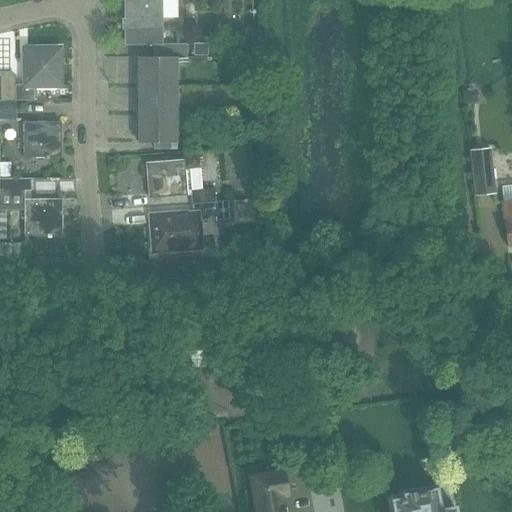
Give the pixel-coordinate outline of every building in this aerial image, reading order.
[(124,0),(125,45),(154,45),(162,45),(162,18),(178,18),(177,0),(124,0)] [(174,45),(162,45),(154,45),(154,58),(176,58),(186,58),(186,45),(174,45)] [(15,85),(15,102),(36,101),(36,86),(60,86),(60,64),(61,64),(61,61),(60,61),(60,49),(24,49),(25,85),(15,85)] [(138,58),(138,72),(139,143),(154,143),(154,149),(176,149),(176,58),(154,58),(138,58)] [(0,76),(0,100),(1,101),(1,102),(15,102),(15,85),(14,76),(0,76)] [(60,122),(23,123),(24,158),(45,158),(45,159),(48,159),(48,158),(61,158),(60,122)] [(191,194),(191,204),(215,202),(214,189),(202,190),(201,168),(200,169),(199,151),(183,152),(183,160),(145,163),(148,199),(187,196),(187,194),(191,194)] [(469,153),(475,197),(494,194),(489,151),(469,153)] [(0,191),(31,191),(31,179),(0,179),(0,191)] [(502,203),(507,247),(511,246),(511,186),(501,188),(503,203),(502,203)] [(24,200),(25,236),(62,236),(61,200),(24,200)] [(228,201),(215,202),(191,204),(192,216),(193,217),(198,217),(216,215),(216,224),(230,223),(228,201)] [(151,217),(153,251),(152,251),(152,252),(157,252),(160,252),(160,251),(200,248),(198,217),(193,217),(192,216),(188,217),(188,213),(150,216),(150,218),(151,217)] [(252,478),(257,511),(283,511),(281,496),(286,495),(282,473),(252,478)] [(405,498),(392,501),(393,511),(454,511),(455,511),(454,508),(453,504),(438,506),(436,492),(436,489),(433,490),(406,495),(406,494),(404,495),(404,498),(405,498)] [(227,511),(217,503),(208,511),(227,511)]
